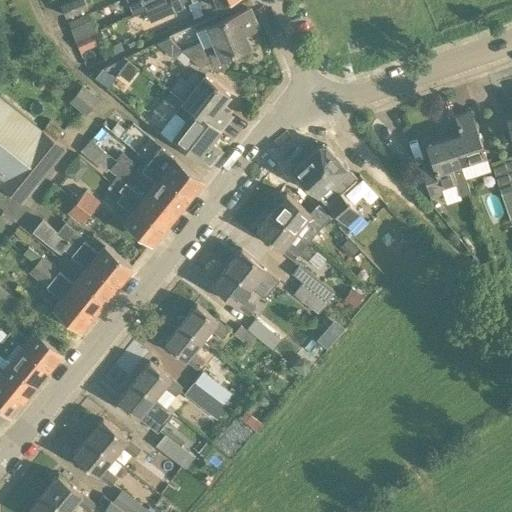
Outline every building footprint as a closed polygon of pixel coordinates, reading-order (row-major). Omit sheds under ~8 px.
[(69,0),(59,5),(64,18),(87,9),(83,0),(69,0)] [(169,1),(169,2),(172,0),(141,0),(140,1),(144,11),(169,1)] [(172,0),(169,2),(174,13),(183,10),(182,8),(192,4),(191,2),(196,0),(211,0),(213,4),(222,0),(172,0)] [(218,60),(250,46),(244,33),(257,27),(249,9),(208,27),(215,43),(202,49),(199,42),(180,51),(199,69),(225,74),(218,60)] [(73,40),(95,32),(90,20),(69,29),(73,40)] [(73,40),(79,52),(100,44),(95,32),(73,40)] [(165,51),(173,42),(168,38),(156,43),(165,51)] [(103,50),(106,59),(125,51),(122,42),(103,50)] [(115,79),(102,68),(94,77),(108,88),(115,79)] [(205,75),(183,102),(219,130),(231,115),(220,106),(229,95),(205,75)] [(87,112),(97,99),(81,87),(71,99),(87,112)] [(41,130),(0,96),(0,193),(2,195),(5,192),(20,204),(65,149),(55,141),(64,130),(50,119),(41,130)] [(219,130),(183,102),(175,113),(186,121),(173,137),(209,166),(221,150),(210,141),(219,130)] [(460,133),(451,136),(460,164),(485,156),(471,111),(454,116),(460,133)] [(133,138),(125,132),(120,138),(128,144),(133,138)] [(460,164),(451,136),(426,144),(432,162),(420,166),(431,198),(443,194),(441,189),(457,184),(451,167),(460,164)] [(113,187),(122,193),(164,227),(177,211),(149,189),(143,196),(142,197),(136,192),(140,188),(135,184),(132,189),(122,180),(128,172),(114,161),(88,140),(79,152),(105,174),(108,170),(115,176),(110,183),(113,187)] [(293,170),(342,222),(347,228),(361,215),(341,193),(357,178),(326,145),(319,145),(293,170)] [(147,161),(189,196),(202,180),(175,158),(160,146),(147,161)] [(121,153),(114,161),(128,172),(135,164),(121,153)] [(511,155),(502,159),(511,189),(511,155)] [(72,165),(82,174),(89,166),(78,157),(72,165)] [(489,163),(509,222),(511,220),(511,189),(502,159),(489,163)] [(149,189),(177,211),(189,196),(147,161),(146,161),(141,169),(144,172),(155,181),(149,189)] [(115,201),(122,193),(113,187),(110,192),(110,197),(115,201)] [(84,190),(76,201),(90,212),(98,202),(84,190)] [(122,193),(115,201),(129,213),(124,220),(151,243),(164,227),(122,193)] [(271,212),(296,232),(306,220),(318,230),(323,224),(286,194),(271,212)] [(66,212),(81,223),(90,212),(76,201),(66,212)] [(296,232),(271,212),(256,230),(294,260),(308,242),(296,232)] [(83,267),(77,274),(106,298),(119,282),(57,232),(56,232),(41,220),(31,231),(59,255),(62,251),(83,267)] [(64,223),(57,232),(119,282),(132,267),(104,244),(98,251),(87,243),(86,243),(82,240),(84,239),(64,223)] [(349,257),(357,249),(347,239),(339,247),(349,257)] [(241,249),(226,267),(251,287),(260,277),(272,287),(279,279),(241,249)] [(41,256),(34,265),(93,314),(106,298),(77,274),(71,281),(41,256)] [(93,314),(34,265),(27,272),(57,298),(52,304),(80,329),(81,329),(93,314)] [(251,287),(226,267),(212,285),(249,316),(255,308),(243,298),(251,287)] [(333,293),(316,278),(308,288),(325,303),(333,293)] [(308,288),(301,283),(292,294),(317,315),(327,304),(325,303),(308,288)] [(0,326),(1,327),(19,305),(20,303),(0,287),(0,326)] [(363,295),(356,290),(348,302),(355,307),(363,295)] [(196,304),(181,323),(201,340),(211,329),(222,338),(229,330),(196,304)] [(255,319),(245,330),(271,352),(280,341),(255,319)] [(201,340),(181,323),(165,343),(197,369),(204,361),(213,349),(201,340)] [(7,333),(49,367),(62,351),(34,329),(28,337),(17,328),(16,329),(12,326),(7,333)] [(248,348),(255,339),(239,326),(232,334),(248,348)] [(0,353),(36,383),(49,367),(7,333),(0,341),(0,353)] [(0,380),(23,399),(36,383),(0,353),(0,380)] [(150,361),(134,381),(155,398),(164,387),(175,396),(182,388),(150,361)] [(221,386),(201,371),(196,378),(226,401),(231,395),(221,386)] [(196,378),(194,380),(183,394),(216,421),(226,409),(229,411),(232,406),(226,401),(196,378)] [(23,399),(0,380),(0,406),(10,415),(23,399)] [(155,398),(134,381),(118,400),(150,427),(156,432),(164,422),(147,407),(155,398)] [(245,409),(239,417),(255,431),(261,423),(245,409)] [(103,419),(88,437),(113,457),(121,447),(134,457),(140,449),(103,419)] [(165,435),(155,447),(160,450),(185,470),(194,459),(165,435)] [(113,457),(88,437),(73,455),(110,486),(117,478),(104,468),(113,457)] [(58,474),(43,492),(67,511),(76,502),(89,511),(95,504),(58,474)] [(113,501),(126,511),(147,511),(148,511),(139,504),(122,490),(113,501)] [(67,511),(43,492),(28,510),(30,511),(67,511)] [(126,511),(113,501),(103,511),(126,511)]
